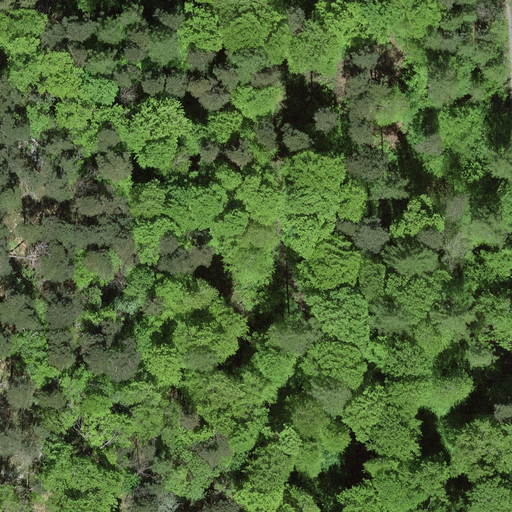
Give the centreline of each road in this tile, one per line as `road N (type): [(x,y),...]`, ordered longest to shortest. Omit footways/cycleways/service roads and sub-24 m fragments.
road 1 (track): [(511,239),(487,245),(440,279),(414,313),(363,448),(357,511)]
road 2 (track): [(511,122),(503,0)]
